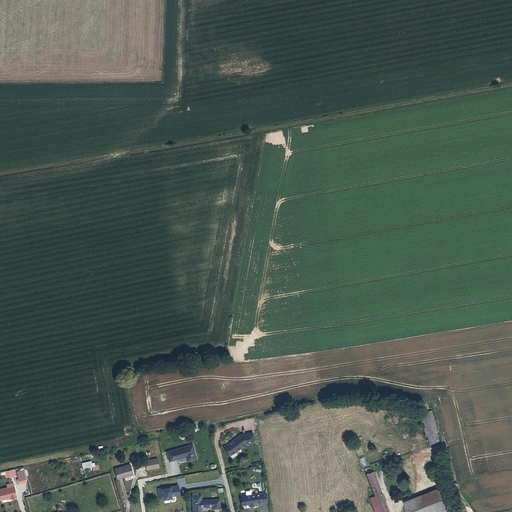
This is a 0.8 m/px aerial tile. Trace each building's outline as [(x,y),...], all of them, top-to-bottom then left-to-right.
[(438,433),(431,407),(419,410),(426,436),(428,436),(430,444),(439,441),(437,433),(438,433)] [(241,435),(225,446),(231,455),(247,443),(254,442),(253,433),(241,435)] [(193,445),(166,452),(169,461),(186,457),(187,462),(197,459),(193,445)] [(385,462),(404,456),(403,452),(391,456),(390,453),(383,455),(385,462)] [(146,461),(147,470),(160,467),(158,458),(146,461)] [(133,474),(130,464),(115,469),(118,479),(133,474)] [(388,511),(373,471),(371,467),(365,469),(367,474),(375,496),(381,511),(388,511)] [(27,483),(24,470),(18,471),(21,484),(27,483)] [(17,497),(13,483),(7,484),(8,487),(0,489),(0,494),(1,500),(7,498),(10,497),(11,498),(17,497)] [(245,496),(241,496),(242,505),(249,504),(252,504),(252,506),(253,506),(253,507),(254,508),(256,507),(257,506),(256,505),(257,505),(257,504),(262,503),(268,503),(266,492),(245,496)] [(408,511),(448,511),(441,493),(406,507),(408,511)] [(220,509),(220,499),(201,500),(201,495),(199,495),(192,495),(193,510),(199,510),(199,507),(202,507),(212,507),(212,509),(220,509)] [(375,511),(381,511),(375,496),(371,498),(375,511)]
